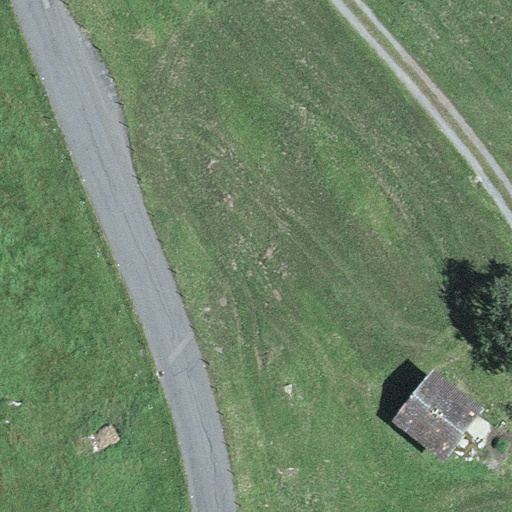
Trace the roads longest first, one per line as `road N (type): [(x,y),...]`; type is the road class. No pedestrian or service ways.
road 1 (tertiary): [(32,0),(64,95),(166,326),(194,412),(212,511)]
road 2 (track): [(511,226),(483,179),(323,0)]
